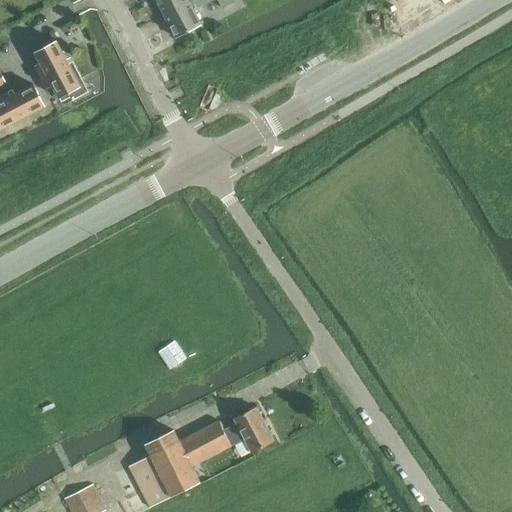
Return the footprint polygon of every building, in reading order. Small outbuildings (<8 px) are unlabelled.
[(153,0),(162,17),(194,0),(153,0)] [(233,0),(194,0),(162,17),(174,39),(198,27),(191,14),(218,0),(223,9),(235,3),(233,0)] [(80,92),(56,45),(35,56),(41,67),(33,71),(45,94),(52,90),(59,103),(80,92)] [(227,103),(252,91),(247,80),(222,92),(227,103)] [(0,132),(44,110),(33,88),(0,105),(0,132)] [(173,376),(189,365),(177,347),(161,358),(173,376)] [(275,443),(257,409),(236,420),(238,425),(224,432),(220,423),(181,443),(175,432),(146,446),(152,457),(130,468),(152,509),(202,484),(193,468),(232,448),(232,447),(246,440),(253,454),(275,443)] [(338,469),(346,465),(341,456),(333,461),(338,469)] [(71,511),(106,511),(107,511),(94,486),(65,501),(71,511)]
